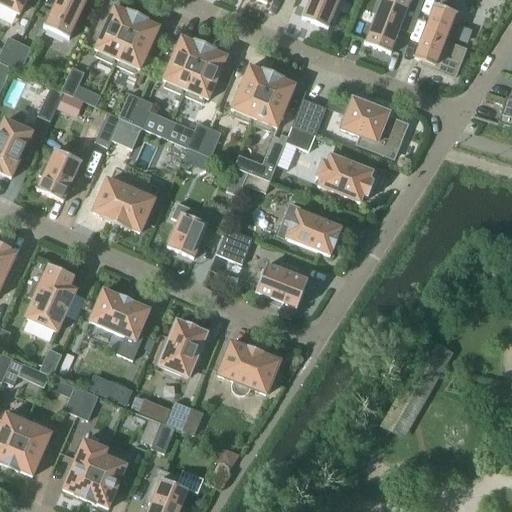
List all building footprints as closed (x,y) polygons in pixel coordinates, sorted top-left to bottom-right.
[(0,0),(0,8),(18,17),(26,0),(0,0)] [(86,0),(57,0),(44,29),(43,28),(42,30),(68,42),(69,41),(68,40),(86,0)] [(301,21),(327,32),(328,30),(327,30),(339,0),(310,0),(303,20),(301,19),(301,21)] [(410,4),(400,0),(382,0),(365,45),(364,45),(363,46),(390,57),(390,55),(389,55),(408,5),(410,5),(410,4)] [(446,1),(442,12),(449,15),(453,4),(446,1)] [(113,62),(116,63),(136,20),(113,10),(93,53),(98,54),(96,59),(111,66),(113,62)] [(429,70),(453,80),(463,53),(443,45),(454,17),(434,10),(414,61),(430,67),(429,70)] [(136,20),(116,63),(119,64),(117,69),(132,76),(134,71),(139,73),(158,30),(136,20)] [(0,55),(0,66),(7,70),(18,46),(7,40),(0,55)] [(181,92),(184,93),(203,50),(180,40),(161,83),(166,85),(164,90),(179,97),(181,92)] [(18,46),(7,70),(18,75),(30,51),(18,46)] [(203,50),(184,93),(187,94),(185,99),(201,106),(203,101),(207,103),(226,60),(203,50)] [(250,121),(253,122),(271,79),(248,69),(230,112),(234,114),(232,119),(248,126),(250,121)] [(71,71),(60,95),(72,100),(83,76),(71,71)] [(271,79),(253,122),(256,123),(254,128),(269,135),(271,130),(276,132),(294,88),(271,79)] [(36,119),(49,125),(62,96),(50,90),(36,119)] [(118,121),(119,121),(120,122),(129,126),(140,102),(128,97),(118,121)] [(151,107),(140,102),(129,126),(139,130),(141,131),(151,107)] [(301,102),(291,129),(314,139),(325,111),(301,102)] [(351,102),(339,132),(360,140),(357,147),(392,161),(405,128),(385,120),(387,116),(351,102)] [(511,105),(504,103),(497,127),(511,131),(511,105)] [(109,143),(110,144),(120,122),(119,121),(119,122),(106,116),(93,145),(106,151),(109,143)] [(120,122),(110,144),(130,152),(139,130),(129,126),(120,122)] [(0,129),(0,176),(10,181),(31,136),(3,123),(0,129)] [(186,151),(198,156),(208,131),(197,127),(186,151)] [(291,129),(286,140),(284,146),(308,155),(314,139),(291,129)] [(208,131),(198,156),(210,161),(220,136),(208,131)] [(278,160),(275,168),(286,173),(295,150),(284,146),(278,160)] [(47,167),(43,165),(38,178),(41,180),(35,193),(62,205),(68,190),(73,192),(77,181),(73,180),(80,165),(54,153),(47,167)] [(266,156),(256,180),(268,185),(275,168),(278,160),(266,156)] [(368,182),(371,175),(329,158),(326,165),(321,164),(314,180),(319,182),(316,189),(359,206),(362,199),(366,201),(373,184),(368,182)] [(242,187),(247,176),(235,171),(225,194),(237,200),(242,187)] [(256,180),(247,176),(242,187),(265,196),(269,185),(268,185),(256,180)] [(122,190),(106,183),(92,215),(139,236),(153,204),(136,197),(138,192),(124,186),(122,190)] [(170,221),(178,225),(167,250),(166,249),(166,251),(192,262),(193,261),(192,261),(197,249),(198,249),(198,248),(198,247),(200,241),(201,242),(202,240),(201,240),(205,230),(206,230),(206,229),(209,221),(176,207),(170,221)] [(298,211),(289,208),(285,219),(292,221),(284,242),(329,260),(340,232),(296,214),(298,211)] [(225,231),(215,257),(241,268),(251,242),(225,231)] [(0,247),(0,290),(15,257),(9,254),(10,252),(0,247)] [(296,273),(281,267),(278,273),(265,268),(254,296),(295,312),(306,284),(293,279),(296,273)] [(24,321),(56,336),(75,294),(68,291),(73,280),(47,269),(39,287),(34,285),(27,300),(32,302),(24,321)] [(89,323),(88,325),(90,326),(90,325),(123,340),(116,357),(131,364),(143,338),(138,336),(147,315),(148,313),(146,312),(146,313),(131,306),(131,305),(129,304),(128,305),(121,302),(122,301),(119,300),(119,301),(103,294),(104,294),(102,293),(101,295),(89,323)] [(205,337),(175,324),(157,369),(186,381),(205,337)] [(231,390),(232,394),(234,398),(239,399),(243,399),(247,396),(248,392),(265,398),(278,365),(261,359),(262,356),(260,355),(259,358),(248,353),(249,351),(246,350),(245,353),(229,346),(216,379),(232,385),(231,390)] [(38,374),(51,380),(61,358),(48,353),(38,374)] [(0,386),(1,386),(1,384),(11,362),(0,357),(0,386)] [(11,362),(1,384),(12,389),(22,367),(11,362)] [(131,395),(111,387),(105,402),(124,410),(131,395)] [(63,414),(75,419),(85,395),(74,390),(63,414)] [(85,395),(75,419),(86,424),(97,400),(85,395)] [(173,405),(164,428),(173,431),(181,434),(190,412),(173,405)] [(201,417),(190,412),(181,434),(192,439),(201,417)] [(26,420),(10,413),(8,418),(4,416),(0,426),(0,466),(8,470),(27,426),(24,425),(26,420)] [(150,422),(141,444),(152,449),(161,426),(150,422)] [(30,427),(27,426),(8,470),(17,474),(18,474),(31,479),(50,436),(45,434),(47,430),(32,423),(30,427)] [(173,431),(164,428),(162,427),(152,453),(163,457),(173,431)] [(74,499),(84,503),(105,452),(82,443),(61,492),(75,498),(74,499)] [(105,452),(84,503),(93,507),(94,506),(107,511),(125,468),(121,466),(123,462),(105,454),(106,453),(105,452)] [(155,472),(140,509),(148,511),(147,511),(187,511),(180,509),(186,493),(196,497),(202,482),(180,473),(177,481),(155,472)]
